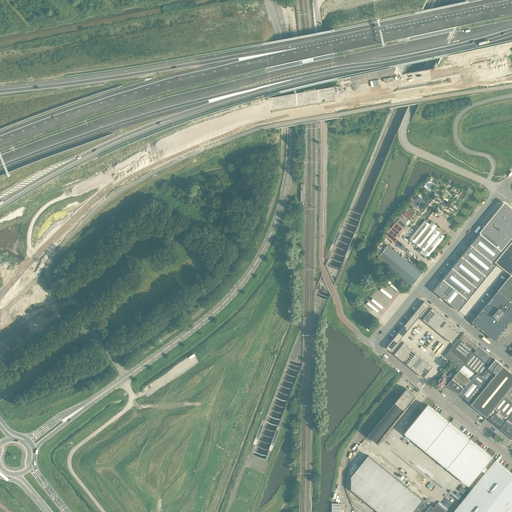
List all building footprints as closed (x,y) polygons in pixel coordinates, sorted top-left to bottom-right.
[(267,436),(266,436),(264,440),(258,456),(256,456),(255,455),(254,455),(253,455),(258,443),(265,425),(265,423),(269,413),(276,395),(281,381),(288,364),(290,359),(303,327),(304,324),(313,302),(315,298),(316,295),(318,289),(323,277),(327,267),(328,265),(329,261),(333,253),(337,243),(340,235),(343,227),(347,219),(350,210),(354,202),(358,190),(364,177),(370,162),(376,149),(381,136),(387,122),(393,109),(410,68),(416,55),(419,48),(425,34),(429,26),(433,17),(436,8),(440,0),(439,0),(436,8),(432,17),(428,25),(424,34),(418,48),(415,55),(409,68),(393,107),(392,109),(386,122),(380,135),(375,149),(369,162),(363,176),(358,190),(353,202),(349,210),(347,216),(346,218),(342,227),(339,235),(336,243),(332,252),(328,261),(315,295),(303,324),(287,363),(281,381),(275,395),(269,412),(265,421),(265,423),(264,425),(257,442),(252,454),(252,455),(253,456),(256,457),(261,459),(265,460),(265,459),(271,442),(277,427),(279,423),(286,405),(291,391),(296,379),(327,300),(340,267),(359,221),(364,210),(376,181),(393,140),(397,131),(423,71),(437,39),(440,31),(453,0),(452,0),(436,38),(422,70),(392,139),(375,180),(363,209),(340,266),(338,270),(334,281),(329,292),(329,294),(327,299),(326,301),(325,302),(325,303),(325,304),(324,305),(324,306),(323,308),(322,310),(322,311),(321,312),(321,313),(321,314),(320,315),(320,317),(319,317),(319,319),(318,320),(318,321),(317,322),(317,323),(317,324),(316,324),(314,330),(313,334),(304,356),(303,359),(301,363),(295,378),(290,391),(285,405),(278,423),(276,427),(270,442),(264,459),(264,458),(263,458),(262,458),(260,457),(259,457),(264,445),(267,436)] [(418,196),(412,203),(416,207),(422,199),(418,196)] [(433,290),(446,301),(458,311),(496,265),(493,262),(511,238),(511,216),(501,208),(484,228),(480,233),(477,236),(473,241),(467,248),(464,252),(458,259),(455,263),(449,271),(445,275),(439,282),(433,290)] [(409,220),(416,212),(411,209),(409,211),(406,209),(403,214),(409,219),(409,220)] [(403,214),(399,218),(405,223),(409,219),(403,214)] [(407,224),(399,218),(396,222),(404,228),(407,224)] [(409,239),(429,255),(444,236),(434,228),(436,226),(431,222),(429,224),(424,220),(409,239)] [(376,252),(384,242),(382,241),(374,250),(376,252)] [(511,241),(495,262),(511,275),(511,241)] [(422,273),(388,245),(378,258),(411,286),(422,273)] [(511,275),(498,290),(511,301),(511,275)] [(495,341),(511,319),(511,301),(498,290),(472,322),(495,341)] [(424,301),(386,347),(423,378),(432,366),(400,339),(418,316),(451,343),(461,331),(424,301)] [(124,317),(130,321),(134,315),(128,311),(124,317)] [(464,364),(479,346),(463,333),(445,356),(460,369),(464,364)] [(481,376),(495,359),(479,346),(464,364),(475,374),(476,372),(481,376)] [(489,382),(503,365),(495,359),(481,376),(486,380),(489,382)] [(475,374),(464,364),(460,369),(459,370),(470,379),(472,377),(482,385),(486,380),(481,376),(476,372),(475,374)] [(487,417),(504,395),(511,385),(511,373),(503,365),(489,382),(482,391),(471,404),(487,417)] [(458,394),(470,379),(459,370),(447,384),(447,385),(446,387),(449,389),(450,387),(458,394)] [(436,382),(442,387),(449,378),(446,377),(445,378),(442,376),(436,382)] [(468,402),(479,389),(482,385),(472,377),(470,379),(458,394),(468,402)] [(482,391),(489,382),(486,380),(482,385),(479,389),(482,391)] [(406,388),(368,435),(377,443),(377,442),(378,444),(382,439),(381,438),(416,396),(406,388)] [(511,401),(510,401),(504,395),(487,417),(500,428),(511,413),(511,401)] [(453,511),(447,511),(439,505),(437,504),(434,508),(430,505),(428,508),(424,504),(426,502),(422,499),(380,464),(377,468),(373,465),(376,462),(372,458),(372,459),(367,456),(351,476),(351,489),(379,511),(378,511),(511,511),(511,474),(495,461),(488,470),(484,466),(491,458),(492,457),(470,440),(471,439),(470,439),(449,422),(427,405),(404,434),(468,487),(481,470),(485,473),(478,482),(453,511)] [(511,413),(500,428),(511,437),(511,413)] [(491,458),(484,466),(488,469),(494,461),(491,458)] [(449,491),(458,499),(462,494),(453,487),(449,491)]
